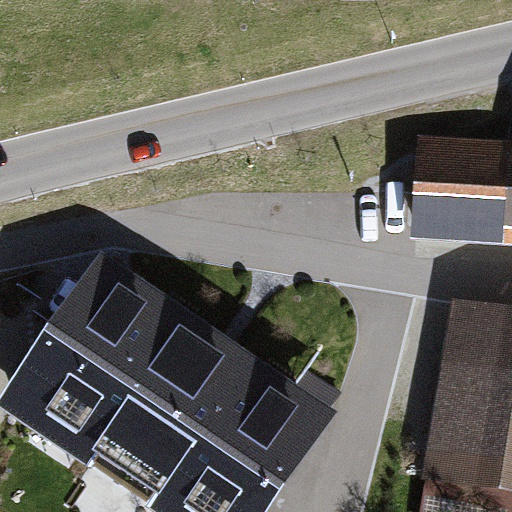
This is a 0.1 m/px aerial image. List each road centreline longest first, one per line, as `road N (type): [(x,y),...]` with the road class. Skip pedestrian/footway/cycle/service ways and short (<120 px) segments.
road 1 (tertiary): [(0,180),(511,54)]
road 2 (track): [(511,273),(128,238),(0,250)]
